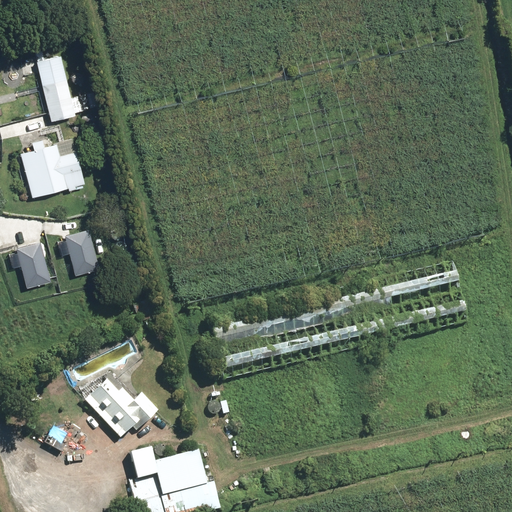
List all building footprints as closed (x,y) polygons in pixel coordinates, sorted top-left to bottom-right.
[(36,61),(50,121),(75,115),(68,89),(69,89),(68,83),(67,83),(60,56),(36,61)] [(20,153),(31,197),(67,188),(68,191),(75,189),(75,186),(84,184),(72,137),(53,142),(54,144),(44,147),(42,140),(32,143),(34,150),(20,153)] [(451,263),(209,322),(224,383),(465,324),(451,263)] [(107,380),(84,401),(120,439),(132,428),(136,432),(158,411),(142,394),(133,401),(122,389),(118,392),(107,380)] [(46,436),(42,445),(62,453),(66,445),(46,436)] [(136,511),(194,511),(201,510),(201,511),(206,511),(220,508),(213,482),(207,484),(198,450),(153,461),(150,448),(129,452),(135,478),(128,479),(136,511)] [(276,472),(265,475),(269,489),(280,487),(276,472)]
